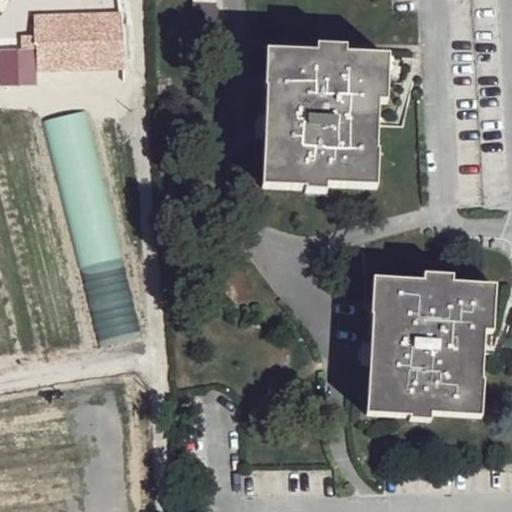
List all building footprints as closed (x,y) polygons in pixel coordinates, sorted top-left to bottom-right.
[(56,0),(45,0),(48,18),(59,17),(56,0)] [(96,0),(99,15),(121,16),(119,0),(96,0)] [(196,0),(197,0),(203,1),(202,17),(217,18),(218,4),(214,2),(213,0),(196,0)] [(48,18),(32,18),(33,49),(34,72),(122,69),(121,16),(99,15),(99,43),(93,42),(91,33),(83,32),(83,17),(59,17),(48,18)] [(33,49),(0,51),(0,83),(19,87),(34,87),(34,72),(33,49)] [(315,59),(265,56),(261,93),(264,92),(257,191),(300,194),(301,199),(322,200),(323,191),(373,195),(376,158),(373,157),(377,113),(387,115),(389,65),(344,61),(345,55),(316,52),(315,59)] [(131,336),(83,105),(44,112),(92,344),(131,336)] [(421,284),(370,281),(368,321),(371,322),(367,418),(409,419),(410,424),(431,424),(432,418),(481,420),(483,382),(480,382),(482,335),(491,336),(493,288),(450,286),(450,279),(420,278),(421,284)] [(0,367),(15,364),(0,298),(0,367)]
